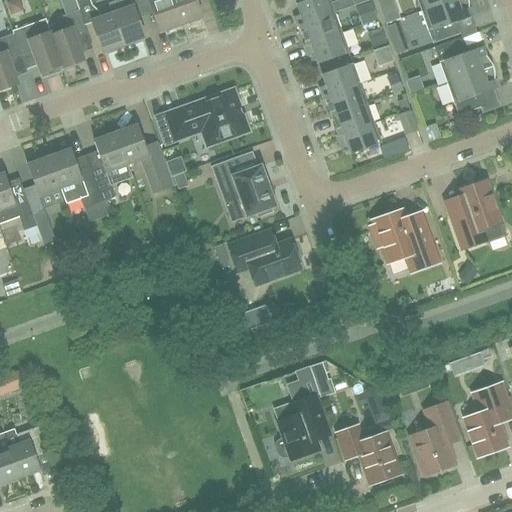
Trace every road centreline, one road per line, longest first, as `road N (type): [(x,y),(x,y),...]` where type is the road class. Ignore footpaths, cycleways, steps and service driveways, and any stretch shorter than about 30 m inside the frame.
road 1 (residential): [(0,129),(260,43)]
road 2 (residential): [(313,204),(511,132)]
road 3 (residential): [(260,43),(313,204)]
